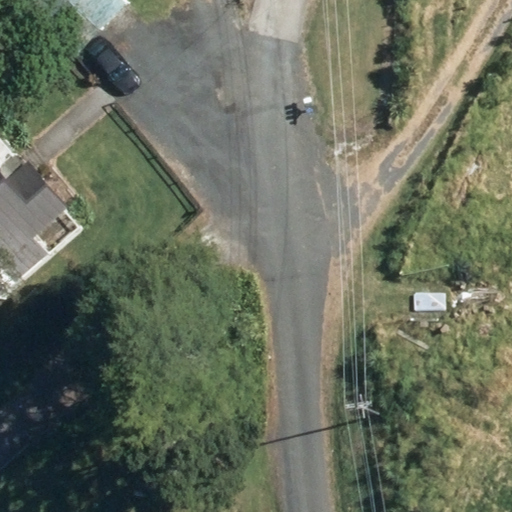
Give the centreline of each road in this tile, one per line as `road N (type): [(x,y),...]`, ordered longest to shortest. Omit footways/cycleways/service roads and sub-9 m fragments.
road 1 (residential): [(310,511),(291,362),(264,250),(230,161),(160,66)]
road 2 (unknown): [(264,250),(416,69),(463,0)]
